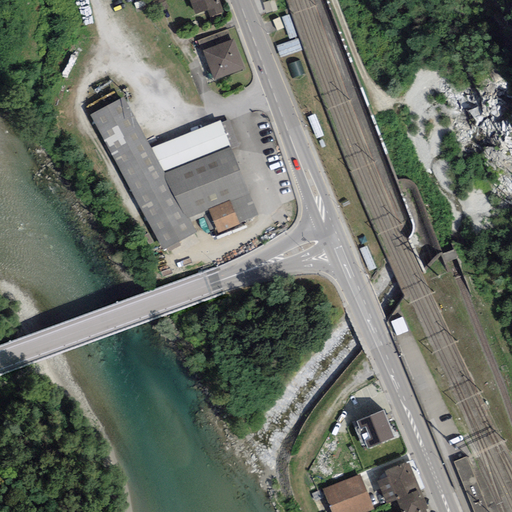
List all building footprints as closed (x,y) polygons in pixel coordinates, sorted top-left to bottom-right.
[(215,0),(190,0),(195,13),(217,5),(215,0)] [(269,13),(279,10),(277,0),(267,3),(269,13)] [(243,69),(229,30),(201,41),(216,80),(225,76),(223,73),(232,70),(234,73),(243,69)] [(284,57),(304,49),(300,39),(280,46),(284,57)] [(150,151),(122,96),(92,112),(162,245),(192,230),(186,218),(169,185),(176,181),(170,170),(167,163),(159,167),(150,151)] [(237,144),(228,120),(150,151),(159,167),(167,163),(170,170),(229,147),(237,144)] [(236,222),(253,215),(229,147),(170,170),(176,181),(169,185),(186,218),(210,209),(228,202),(236,222)] [(216,225),(218,230),(236,222),(228,202),(210,209),(211,212),(204,215),(209,228),(216,225)] [(393,436),(382,410),(375,413),(377,417),(367,421),(370,430),(362,433),(367,447),(393,436)] [(354,417),(342,411),(335,424),(346,430),(354,417)] [(487,511),(465,456),(452,461),(472,511),(487,511)] [(396,498),(415,490),(404,463),(385,471),(382,472),(381,473),(380,474),(379,475),(378,476),(378,477),(378,479),(378,480),(379,482),(387,501),(396,497),(396,498)] [(356,511),(370,507),(357,476),(324,489),(332,511),(356,511)] [(424,511),(415,490),(396,498),(402,511),(424,511)]
